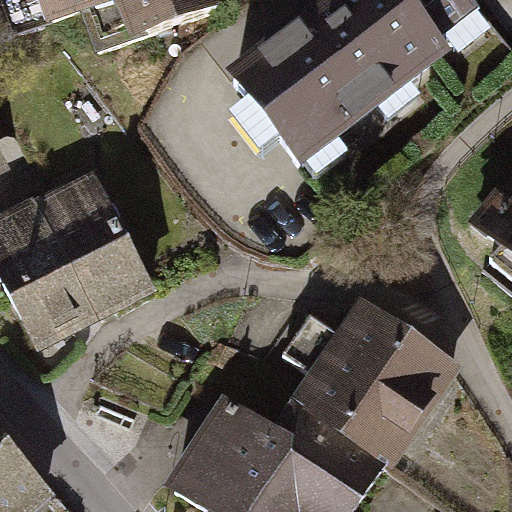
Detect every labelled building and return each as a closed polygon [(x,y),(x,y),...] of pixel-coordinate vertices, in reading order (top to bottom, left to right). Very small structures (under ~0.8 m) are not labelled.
[(34,0),(44,27),(79,15),(93,55),(222,11),(218,0),(34,0)] [(468,0),(314,0),(234,59),(309,162),(491,30),(468,0)] [(511,169),(463,232),(511,270),(511,169)] [(92,174),(36,204),(99,321),(155,292),(92,174)] [(99,321),(36,204),(0,222),(0,287),(34,352),(99,321)] [(365,511),(466,367),(361,302),(276,428),(224,394),(161,490),(196,511),(365,511)] [(0,511),(30,511),(42,503),(0,453),(0,511)]
